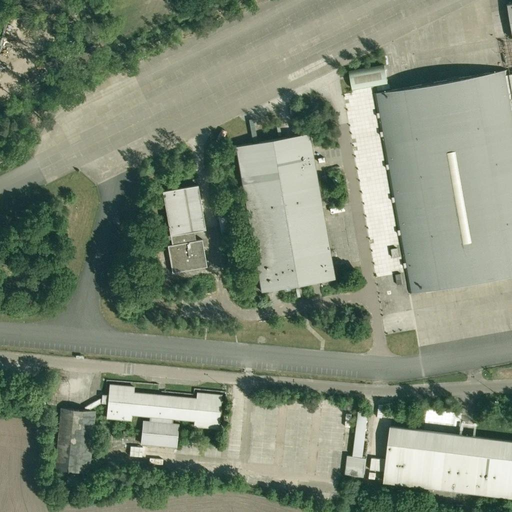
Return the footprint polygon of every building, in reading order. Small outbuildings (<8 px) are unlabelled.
[(385,65),(350,71),(353,89),(388,82),(385,65)] [(376,133),(377,137),(381,136),(408,293),(511,274),(511,73),(509,74),(509,70),(508,69),(373,93),(380,132),(376,133)] [(40,104),(37,113),(43,114),(46,106),(40,104)] [(261,291),(287,287),(286,287),(286,288),(286,289),(287,290),(288,290),(289,290),(289,289),(289,288),(294,287),(294,286),(334,278),(309,133),(235,146),(261,291)] [(162,191),(172,245),(167,245),(172,273),(207,267),(202,239),(192,241),(191,231),(205,228),(198,184),(162,191)] [(238,232),(234,211),(217,214),(221,235),(238,232)] [(207,301),(181,298),(179,316),(205,319),(207,301)] [(84,410),(89,410),(90,408),(101,402),(108,403),(107,418),(130,420),(131,414),(150,416),(150,421),(143,420),(141,443),(176,447),(178,424),(172,423),(172,418),(195,420),(194,426),(218,428),(221,395),(197,392),(197,398),(163,395),(163,397),(159,396),(159,394),(132,392),(133,387),(133,386),(110,384),(109,395),(105,395),(104,399),(100,398),(85,407),(84,410)] [(95,411),(89,410),(84,410),(82,409),(82,410),(74,410),(73,409),(60,407),(54,469),(62,470),(61,486),(80,488),(82,472),(89,472),(93,439),(95,411)] [(367,416),(358,415),(352,458),(361,459),(367,416)] [(432,488),(432,486),(436,487),(436,488),(511,497),(511,440),(391,426),(384,482),(432,488)] [(347,457),(344,476),(363,478),(366,460),(361,459),(352,458),(347,457)] [(454,497),(440,495),(438,509),(453,511),(454,497)]
